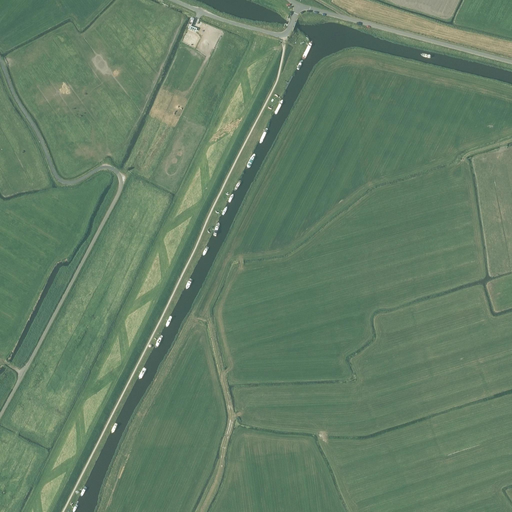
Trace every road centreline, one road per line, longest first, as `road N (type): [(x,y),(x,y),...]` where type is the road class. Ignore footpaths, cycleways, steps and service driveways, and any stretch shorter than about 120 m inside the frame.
road 1 (unclassified): [(0,417),(122,178),(102,168),(61,182),(0,60)]
road 2 (unclassified): [(511,62),(298,6)]
road 3 (track): [(209,327),(231,418),(200,511)]
road 4 (unclassified): [(298,6),(288,31),(276,35),(171,0)]
